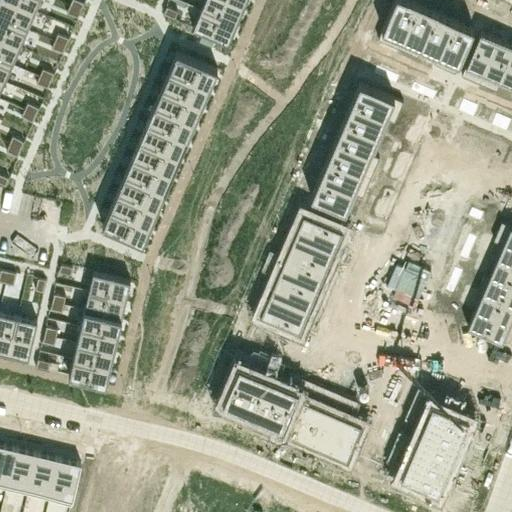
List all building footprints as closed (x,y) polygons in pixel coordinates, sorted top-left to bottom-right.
[(11,0),(0,0),(0,15),(27,27),(34,9),(11,0)] [(11,0),(34,9),(38,0),(11,0)] [(81,0),(72,0),(70,4),(81,9),(85,1),(81,0)] [(231,0),(203,0),(200,8),(236,23),(243,5),(231,0)] [(412,0),(393,0),(377,37),(397,45),(416,2),(412,0)] [(416,2),(397,45),(417,54),(421,45),(420,44),(435,10),(416,2)] [(70,4),(67,11),(78,16),(81,9),(70,4)] [(166,4),(163,11),(174,16),(177,9),(166,4)] [(200,8),(192,26),(228,41),(236,23),(200,8)] [(435,10),(420,44),(421,45),(438,52),(439,52),(453,18),(435,10)] [(0,15),(0,36),(19,45),(27,27),(0,15)] [(438,52),(434,61),(455,70),(473,26),(453,18),(439,52),(438,52)] [(480,29),(463,67),(481,75),(497,36),(480,29)] [(58,32),(55,39),(66,44),(69,37),(58,32)] [(0,36),(0,57),(12,62),(19,45),(0,36)] [(511,42),(497,36),(481,75),(498,82),(511,48),(511,42)] [(55,39),(52,47),(63,51),(66,44),(55,39)] [(511,48),(498,82),(511,87),(511,48)] [(176,49),(168,67),(188,76),(196,57),(176,49)] [(0,57),(0,78),(4,80),(12,62),(0,57)] [(196,57),(188,76),(209,84),(216,66),(196,57)] [(376,65),(373,72),(384,77),(387,69),(376,65)] [(43,67),(40,75),(51,79),(54,72),(43,67)] [(168,67),(160,84),(181,93),(188,76),(168,67)] [(387,69),(384,77),(395,81),(398,74),(387,69)] [(40,75),(37,82),(48,87),(51,79),(40,75)] [(188,76),(181,93),(201,101),(209,84),(188,76)] [(359,80),(350,100),(375,111),(390,117),(394,119),(403,99),(359,80)] [(413,81),(410,88),(421,93),(424,85),(413,81)] [(160,84),(153,101),(173,110),(181,93),(160,84)] [(424,85),(421,93),(432,97),(436,90),(424,85)] [(181,93),(173,110),(194,119),(201,101),(181,93)] [(463,97),(458,108),(465,111),(470,100),(463,97)] [(350,100),(342,119),(382,136),(390,117),(375,111),(350,100)] [(470,100),(465,111),(473,114),(477,103),(470,100)] [(153,101),(146,119),(166,127),(173,110),(153,101)] [(28,102),(25,110),(36,115),(39,107),(28,102)] [(25,110),(22,117),(33,122),(36,115),(25,110)] [(173,110),(166,127),(186,136),(194,119),(173,110)] [(496,111),(491,122),(498,126),(503,114),(496,111)] [(503,114),(498,126),(506,129),(510,118),(503,114)] [(411,125),(411,126),(420,130),(425,118),(418,115),(413,126),(411,125)] [(146,119),(138,136),(159,145),(166,127),(146,119)] [(342,119),(334,138),(374,154),(374,153),(382,136),(342,119)] [(411,126),(406,137),(415,140),(420,130),(411,126)] [(166,127),(159,145),(179,153),(186,136),(166,127)] [(138,136),(131,153),(151,162),(159,145),(138,136)] [(13,138),(10,145),(21,150),(24,143),(13,138)] [(334,138),(326,156),(370,175),(379,155),(374,153),(374,154),(334,138)] [(10,145),(7,153),(18,157),(21,150),(10,145)] [(159,145),(151,162),(172,171),(179,153),(159,145)] [(131,153),(124,171),(144,179),(151,162),(131,153)] [(402,153),(397,164),(404,167),(409,156),(402,153)] [(326,156),(318,175),(358,192),(357,192),(362,194),(370,175),(326,156)] [(151,162),(144,179),(164,188),(172,171),(151,162)] [(397,164),(392,175),(400,178),(404,167),(397,164)] [(124,171),(116,188),(137,197),(144,179),(124,171)] [(0,173),(0,182),(6,185),(9,178),(0,173)] [(318,175),(310,194),(349,211),(357,192),(358,192),(318,175)] [(144,179),(137,197),(157,205),(164,188),(144,179)] [(116,188),(109,205),(129,214),(137,197),(116,188)] [(379,200),(379,201),(388,205),(393,193),(386,190),(381,201),(379,200)] [(137,197),(129,214),(150,223),(157,205),(137,197)] [(379,201),(374,211),(383,215),(388,205),(379,201)] [(109,205),(101,223),(102,223),(121,232),(129,214),(109,205)] [(471,207),(468,214),(479,219),(482,211),(471,207)] [(303,211),(294,232),(332,249),(341,228),(303,211)] [(129,214),(121,232),(142,241),(150,223),(129,214)] [(511,224),(507,222),(499,239),(511,244),(511,224)] [(294,232),(285,252),(324,269),(332,249),(294,232)] [(467,236),(463,244),(474,248),(478,241),(467,236)] [(511,244),(499,239),(492,256),(511,264),(511,244)] [(463,244),(460,251),(471,256),(474,248),(463,244)] [(356,250),(353,257),(364,262),(367,255),(356,250)] [(285,252),(277,272),(315,289),(324,269),(285,252)] [(511,264),(492,256),(485,272),(511,284),(511,264)] [(353,257),(349,265),(360,270),(364,262),(353,257)] [(60,262),(58,270),(70,272),(72,265),(60,262)] [(0,268),(0,269),(0,279),(5,281),(8,269),(0,268)] [(8,269),(5,281),(13,283),(16,271),(8,269)] [(93,269),(88,288),(126,297),(130,277),(93,269)] [(452,269),(449,277),(460,281),(463,274),(452,269)] [(277,272),(268,292),(307,308),(315,289),(277,272)] [(511,284),(485,272),(478,289),(511,303),(511,284)] [(38,276),(35,288),(43,290),(46,278),(38,276)] [(449,277),(446,284),(457,289),(460,281),(449,277)] [(88,288),(84,307),(121,316),(126,297),(88,288)] [(511,303),(478,289),(471,306),(509,322),(511,315),(511,303)] [(339,290),(336,297),(347,302),(350,295),(339,290)] [(53,292),(51,299),(63,302),(65,294),(53,292)] [(268,292),(259,313),(298,329),(307,308),(268,292)] [(336,297),(332,304),(344,309),(347,302),(336,297)] [(51,299),(50,307),(61,310),(63,302),(51,299)] [(431,301),(428,308),(439,313),(442,305),(431,301)] [(471,306),(463,323),(502,340),(509,322),(471,306)] [(84,307),(80,323),(117,332),(121,316),(84,307)] [(0,309),(0,349),(9,351),(18,314),(0,309)] [(18,314),(9,351),(28,356),(37,318),(18,314)] [(327,317),(324,324),(335,329),(338,322),(327,317)] [(80,323),(76,340),(114,348),(117,332),(80,323)] [(46,324),(44,332),(56,335),(57,327),(46,324)] [(262,328),(258,339),(265,342),(270,331),(262,328)] [(270,331),(265,342),(272,345),(277,334),(270,331)] [(44,332),(42,340),(54,343),(56,335),(44,332)] [(76,340),(72,356),(110,365),(114,348),(76,340)] [(291,340),(286,351),(294,354),(298,343),(291,340)] [(298,343),(294,354),(301,357),(306,346),(298,343)] [(322,353),(317,364),(325,367),(329,356),(322,353)] [(72,356),(68,373),(106,382),(110,365),(72,356)] [(329,356),(325,367),(332,371),(337,360),(329,356)] [(38,357),(36,365),(48,367),(50,360),(38,357)] [(238,362),(222,399),(238,406),(254,369),(238,362)] [(355,367),(350,378),(358,382),(362,371),(355,367)] [(254,369),(238,406),(252,412),(268,375),(254,369)] [(362,371),(358,382),(365,385),(370,374),(362,371)] [(268,375),(252,412),(266,418),(282,381),(268,375)] [(282,381),(266,418),(280,424),(278,428),(279,428),(297,387),(282,381)] [(297,387),(279,428),(296,435),(312,397),(296,390),(298,388),(297,387)] [(383,389),(380,396),(391,401),(394,394),(383,389)] [(312,397),(296,435),(312,442),(329,404),(312,397)] [(432,400),(425,415),(462,431),(469,416),(432,400)] [(377,403),(374,411),(385,415),(388,408),(377,403)] [(329,404),(312,442),(329,449),(345,411),(329,404)] [(345,411),(329,449),(346,457),(363,419),(345,411)] [(374,411),(371,418),(382,423),(385,415),(374,411)] [(425,415),(419,430),(456,446),(462,431),(425,415)] [(419,430),(413,444),(450,460),(456,446),(419,430)] [(365,432),(362,439),(373,444),(376,437),(365,432)] [(362,439),(359,447),(370,451),(373,444),(362,439)] [(0,441),(0,486),(6,488),(16,445),(0,441)] [(413,444),(407,458),(444,474),(450,460),(413,444)] [(16,445),(6,488),(27,493),(37,450),(16,445)] [(37,450),(27,493),(49,498),(58,455),(37,450)] [(58,455),(49,498),(71,503),(81,461),(58,455)] [(407,458),(400,474),(437,490),(444,474),(407,458)] [(193,475),(184,494),(219,509),(227,490),(193,475)] [(184,494),(176,511),(217,511),(219,509),(184,494)]
